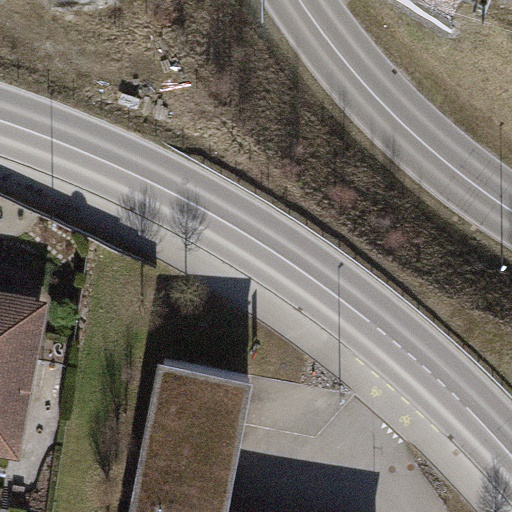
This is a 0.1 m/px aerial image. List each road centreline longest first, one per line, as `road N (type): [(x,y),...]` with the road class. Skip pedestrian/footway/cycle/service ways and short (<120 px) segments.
road 1 (primary): [(0,120),(163,187),(306,271),(429,370),(511,453)]
road 2 (secondary): [(511,208),(323,42),(300,0)]
